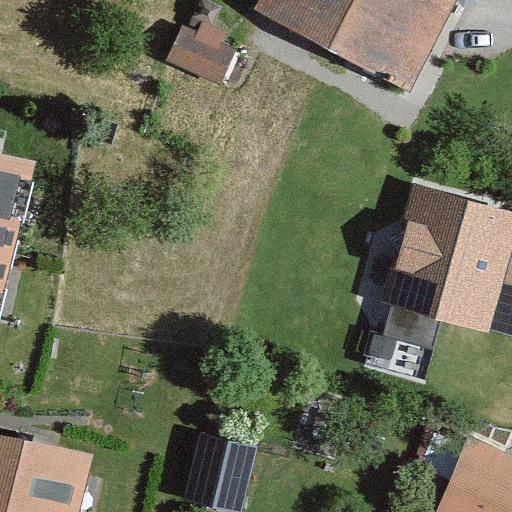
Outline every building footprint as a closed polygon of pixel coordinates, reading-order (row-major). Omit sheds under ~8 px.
[(460,0),(263,0),(256,14),(409,95),(460,0)] [(136,50),(220,89),(239,46),(198,27),(194,35),(152,16),(136,50)] [(0,317),(39,162),(0,151),(0,317)] [(511,264),(511,213),(416,186),(383,302),(511,337),(511,265),(511,266),(511,264)] [(82,511),(96,454),(0,431),(0,511),(82,511)] [(223,511),(238,511),(253,448),(205,437),(190,505),(223,511)] [(511,511),(511,457),(472,440),(439,511),(511,511)]
